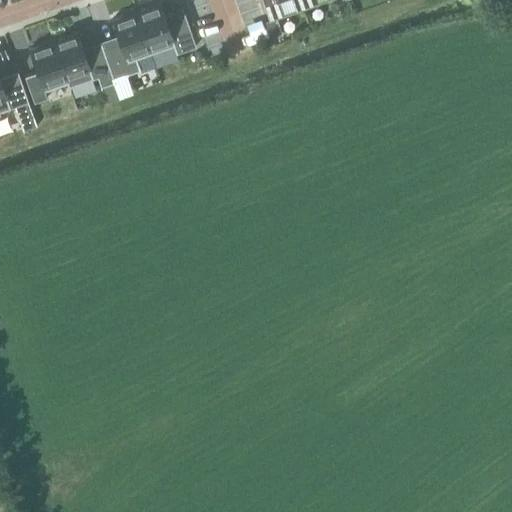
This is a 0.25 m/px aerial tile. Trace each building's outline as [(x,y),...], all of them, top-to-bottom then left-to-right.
[(262,0),(269,19),(283,14),(278,0),(291,0),(295,10),(309,5),(310,5),(307,0),(262,0)] [(190,38),(184,21),(187,20),(186,19),(168,25),(160,2),(136,10),(151,53),(173,45),(176,53),(196,46),(193,36),(190,38)] [(151,53),(136,10),(112,19),(118,35),(100,41),(113,78),(140,69),(136,58),(151,53)] [(82,47),(77,31),(53,39),(68,82),(67,82),(68,87),(98,76),(102,86),(114,82),(113,78),(100,41),(82,47)] [(68,82),(53,39),(29,48),(37,71),(25,75),(34,102),(47,97),(44,90),(67,82),(68,82)] [(0,110),(10,107),(10,105),(28,99),(17,70),(0,75),(0,110)] [(23,126),(35,122),(28,100),(15,104),(23,126)]
